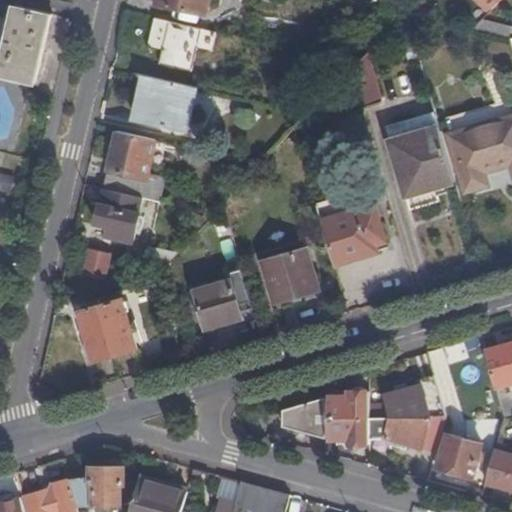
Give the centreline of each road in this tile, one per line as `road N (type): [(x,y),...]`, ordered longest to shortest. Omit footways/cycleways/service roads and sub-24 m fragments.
road 1 (residential): [(7,439),(101,0)]
road 2 (residential): [(228,385),(511,300)]
road 3 (residential): [(434,511),(233,458)]
road 4 (residential): [(97,420),(233,458)]
road 5 (residential): [(97,420),(228,385)]
